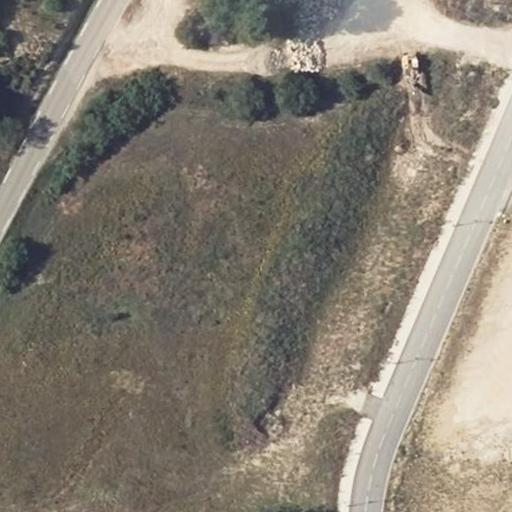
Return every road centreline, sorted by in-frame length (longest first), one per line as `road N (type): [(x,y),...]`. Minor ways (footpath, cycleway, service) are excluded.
road 1 (residential): [(365,511),(382,441),(511,139)]
road 2 (tertiary): [(119,0),(0,222)]
